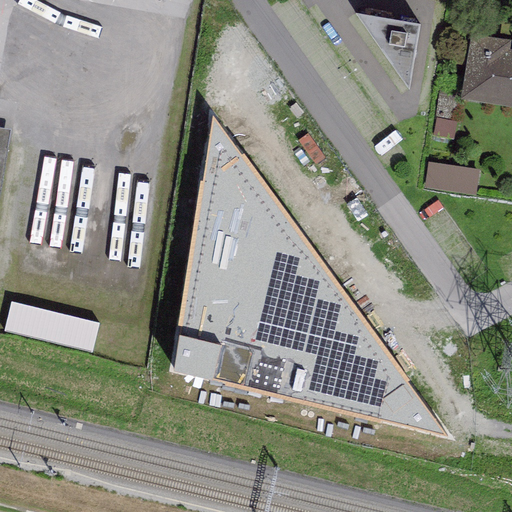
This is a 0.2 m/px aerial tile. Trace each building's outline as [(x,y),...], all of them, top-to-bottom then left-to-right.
[(420,32),(355,20),(408,94),(420,32)] [(511,44),(470,38),(460,103),(511,110),(511,54),(509,54),(511,44)] [(0,182),(9,130),(0,128),(0,182)] [(429,188),(480,192),(483,164),(431,160),(429,188)] [(14,297),(7,327),(96,349),(104,319),(14,297)]
